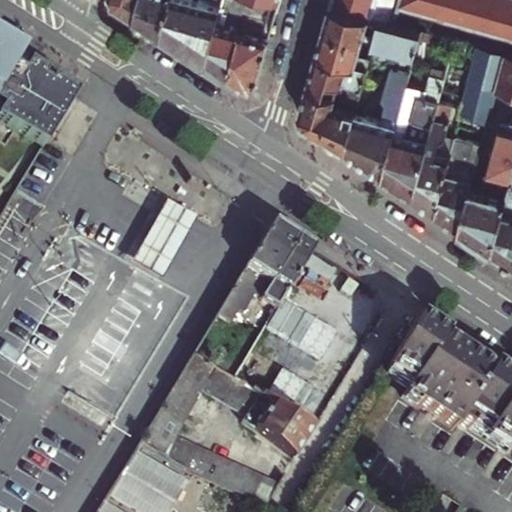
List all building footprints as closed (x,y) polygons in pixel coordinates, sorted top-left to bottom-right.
[(140,0),(118,0),(127,6),(137,12),(140,0)] [(140,0),(137,12),(150,21),(154,23),(163,29),(170,0),(140,0)] [(170,0),(163,29),(177,39),(208,59),(222,4),(223,1),(220,0),(170,0)] [(223,0),(223,1),(222,4),(246,10),(229,73),(249,86),(249,87),(250,88),(252,87),(257,84),(257,83),(257,82),(280,0),(223,0)] [(511,0),(332,0),(331,3),(370,14),(375,15),(380,17),(396,21),(402,0),(511,31),(511,0)] [(328,14),(324,28),(363,39),(370,14),(331,3),(328,14)] [(246,10),(222,4),(208,59),(229,73),(246,10)] [(396,21),(380,17),(378,23),(373,42),(394,47),(401,22),(396,21)] [(422,28),(401,22),(394,47),(415,53),(418,41),(422,28)] [(321,39),(317,52),(357,63),(363,39),(324,28),(321,39)] [(456,37),(422,28),(418,41),(435,45),(430,65),(431,71),(425,95),(417,93),(412,111),(406,134),(395,131),(384,174),(402,186),(414,194),(439,100),(442,89),(456,37)] [(373,42),(363,39),(357,63),(361,64),(363,57),(369,59),(373,42)] [(511,52),(481,44),(467,95),(464,106),(490,113),(490,110),(503,114),(496,137),(484,134),(460,224),(474,233),(474,234),(482,239),(493,247),(494,246),(511,177),(511,52)] [(26,65),(0,48),(0,111),(35,133),(46,139),(73,96),(26,65)] [(314,128),(323,134),(338,79),(362,86),(367,66),(361,64),(357,63),(317,52),(300,112),(299,113),(303,122),(304,122),(314,128)] [(368,113),(355,110),(345,149),(365,161),(384,174),(395,131),(401,108),(413,62),(407,61),(405,66),(394,63),(385,95),(392,100),(387,118),(376,115),(377,111),(369,109),(368,113)] [(338,79),(323,134),(334,141),(345,149),(355,110),(362,86),(338,79)] [(455,104),(439,100),(414,194),(428,203),(437,209),(452,154),(436,150),(440,136),(443,137),(446,135),(455,104)] [(406,134),(412,111),(401,108),(395,131),(406,134)] [(459,127),(452,154),(437,209),(451,218),(460,224),(484,134),(459,127)] [(511,177),(494,246),(502,251),(502,253),(511,259),(511,177)] [(275,309),(310,252),(293,241),(271,225),(216,316),(232,325),(240,312),(244,315),(248,308),(243,306),(251,292),(247,289),(256,275),(271,285),(262,301),(275,309)] [(313,420),(356,349),(284,306),(267,335),(311,362),(286,404),(313,420)] [(411,396),(406,404),(451,433),(456,425),(511,460),(511,383),(502,377),(492,370),(488,376),(467,363),(444,348),(448,342),(443,339),(415,321),(382,378),(411,396)] [(225,377),(232,381),(239,369),(199,346),(192,357),(213,370),(225,377)] [(213,370),(192,357),(172,390),(194,403),(201,391),(213,370)] [(201,391),(212,398),(225,377),(213,370),(201,391)] [(223,405),(236,383),(232,381),(225,377),(212,398),(223,405)] [(246,390),(236,383),(223,405),(234,411),(246,390)] [(194,403),(172,390),(165,402),(188,415),(194,403)] [(251,408),(257,396),(246,390),(234,411),(245,418),(251,408)] [(251,408),(263,415),(254,431),(292,460),(312,429),(257,396),(251,408)] [(165,402),(158,414),(180,427),(188,415),(165,402)] [(138,447),(162,459),(174,438),(180,427),(158,414),(144,437),(138,447)] [(174,464),(185,443),(174,438),(162,459),(174,464)] [(197,449),(185,443),(174,464),(186,471),(197,449)] [(225,489),(212,483),(199,477),(186,471),(174,464),(162,459),(138,447),(126,468),(172,496),(205,511),(244,511),(251,502),(238,495),(225,489)] [(210,455),(197,449),(186,471),(199,477),(210,455)] [(212,483),(223,461),(210,455),(199,477),(212,483)] [(236,467),(223,461),(212,483),(225,489),(236,467)] [(249,473),(236,467),(225,489),(238,495),(249,473)] [(262,480),(249,473),(238,495),(251,502),(262,480)] [(277,486),(262,480),(251,502),(264,508),(277,486)]
